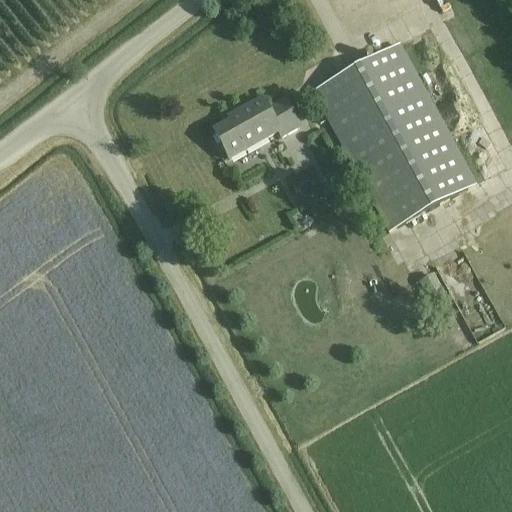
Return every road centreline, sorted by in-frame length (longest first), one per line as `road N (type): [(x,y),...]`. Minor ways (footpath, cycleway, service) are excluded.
road 1 (unclassified): [(288,511),(72,102)]
road 2 (unclassified): [(72,102),(201,0)]
